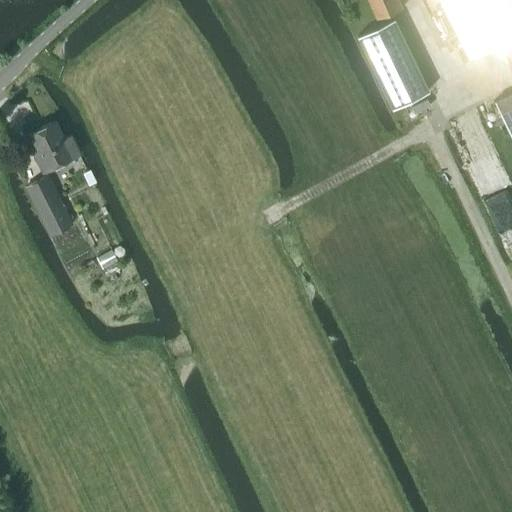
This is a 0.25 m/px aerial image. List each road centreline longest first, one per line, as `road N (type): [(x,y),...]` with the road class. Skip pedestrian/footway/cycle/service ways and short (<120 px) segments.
road 1 (track): [(418,3),(452,82),(432,131),(297,203)]
road 2 (track): [(432,131),(511,296)]
